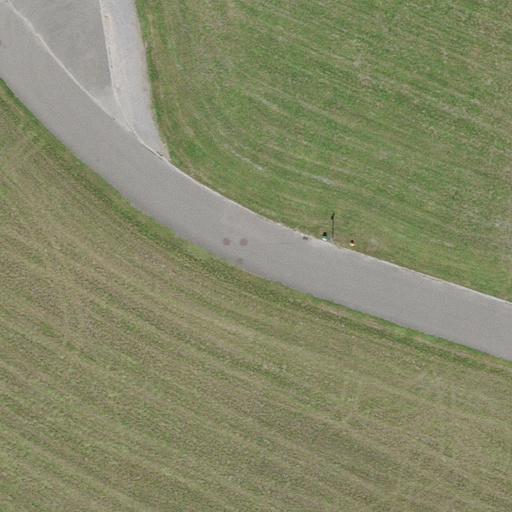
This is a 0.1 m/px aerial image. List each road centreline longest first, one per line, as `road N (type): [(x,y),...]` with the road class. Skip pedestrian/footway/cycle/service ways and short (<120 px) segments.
road 1 (unclassified): [(153,188),(298,267),(511,337)]
road 2 (unclassified): [(14,56),(153,188)]
road 3 (unclassified): [(153,188),(120,0)]
